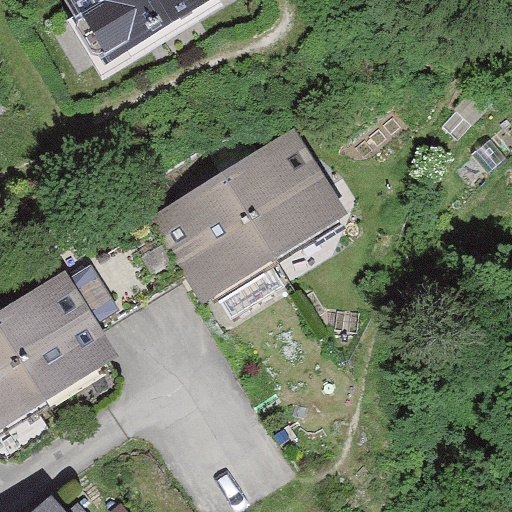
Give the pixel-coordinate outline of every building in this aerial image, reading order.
[(91,0),(121,54),(217,0),(91,0)] [(222,172),(277,259),(351,213),(296,126),(222,172)] [(149,218),(204,305),(277,259),(222,172),(149,218)] [(0,311),(0,326),(48,403),(121,357),(66,270),(0,311)] [(0,432),(48,403),(0,326),(0,432)]
